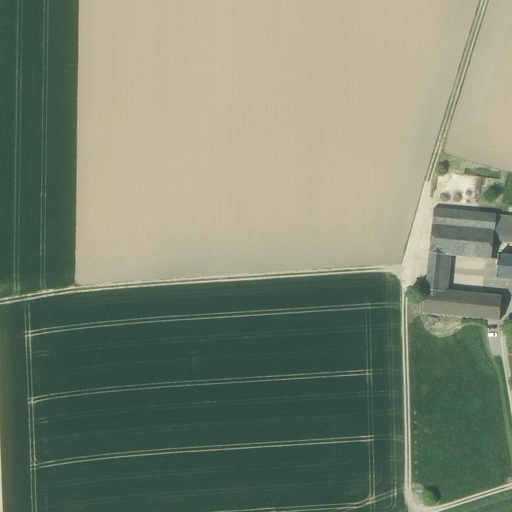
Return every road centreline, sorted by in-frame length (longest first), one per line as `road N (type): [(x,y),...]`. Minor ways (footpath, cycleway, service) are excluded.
road 1 (track): [(406,272),(87,294),(0,309)]
road 2 (track): [(406,272),(484,0)]
road 3 (track): [(411,511),(406,272)]
